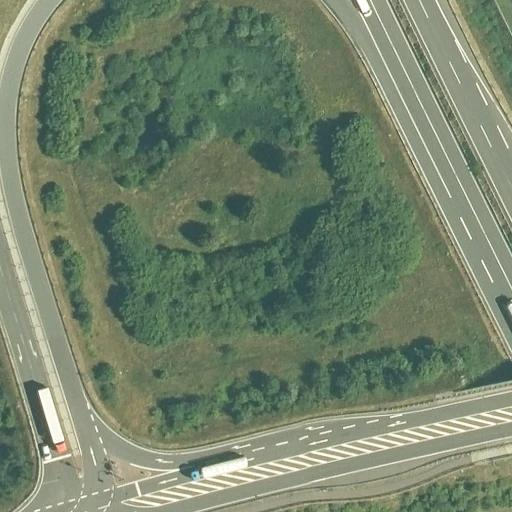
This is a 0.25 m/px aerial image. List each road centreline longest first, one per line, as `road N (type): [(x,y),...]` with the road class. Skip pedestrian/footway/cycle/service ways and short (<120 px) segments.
road 1 (motorway): [(89,416),(21,210),(8,143),(18,58),(53,0)]
road 2 (primary): [(511,415),(233,481)]
road 3 (motorway): [(0,274),(77,511)]
road 4 (motorway): [(334,0),(408,122),(467,198)]
road 5 (motorway): [(370,0),(467,198)]
road 6 (motorway): [(511,189),(419,0)]
road 7 (motorway): [(233,481),(141,456),(89,416)]
road 8 (primary): [(233,481),(116,509)]
